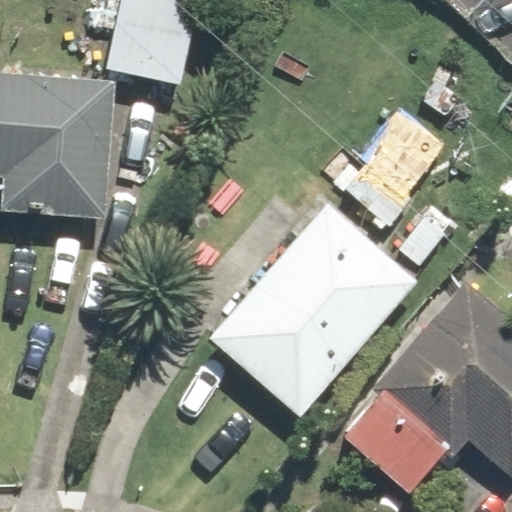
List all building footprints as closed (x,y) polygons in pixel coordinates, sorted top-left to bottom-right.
[(122,0),(108,67),(180,83),(198,0),(122,0)] [(115,80),(0,71),(0,176),(2,177),(0,203),(0,207),(104,216),(115,80)] [(290,157),(333,194),(402,115),(359,78),(290,157)] [(328,201),(209,337),(299,415),(418,280),(412,274),(445,235),(425,218),(392,257),(328,201)] [(511,319),(466,280),(372,386),(378,392),(342,433),(409,491),(445,451),(452,457),(469,438),(511,475),(511,319)]
